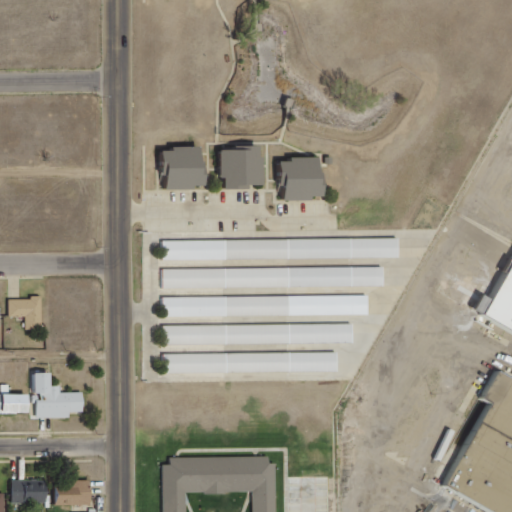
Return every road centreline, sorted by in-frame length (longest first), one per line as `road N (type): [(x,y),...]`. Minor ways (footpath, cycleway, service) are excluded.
road 1 (residential): [(123,511),(125,0)]
road 2 (residential): [(126,76),(0,78)]
road 3 (residential): [(0,266),(123,265)]
road 4 (residential): [(0,446),(123,446)]
